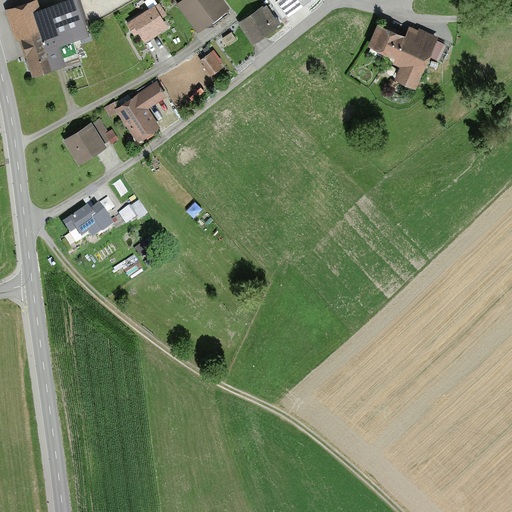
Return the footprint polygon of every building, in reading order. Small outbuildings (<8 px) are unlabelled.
[(32,0),(5,10),(16,41),(21,39),(34,76),(80,60),(74,42),(90,37),(87,28),(89,27),(79,0),(66,0),(41,9),(38,0),(32,0)] [(183,0),(177,5),(198,32),(229,8),(223,0),(183,0)] [(279,0),(276,2),(289,18),(309,3),(312,0),(279,0)] [(155,6),(127,23),(134,36),(139,34),(144,43),(168,29),(161,18),(166,15),(160,5),(155,7),(155,6)] [(237,24),(252,45),(282,25),(277,17),(275,18),(266,6),(264,8),(263,6),(237,24)] [(397,76),(412,83),(436,38),(421,31),(415,43),(382,26),(373,43),(405,60),(397,76)] [(214,50),(200,61),(213,77),(224,67),(221,64),(224,62),(214,50)] [(148,110),(166,97),(156,82),(119,106),(116,109),(118,112),(138,143),(160,128),(148,110)] [(116,109),(119,106),(116,101),(105,108),(110,117),(118,112),(116,109)] [(100,119),(91,124),(104,144),(109,141),(105,134),(108,132),(100,119)] [(91,124),(63,142),(79,166),(107,148),(104,144),(91,124)] [(109,141),(112,144),(119,140),(112,129),(108,132),(105,134),(109,141)] [(126,223),(138,215),(140,218),(148,213),(139,200),(131,205),(130,204),(118,212),(119,213),(111,219),(114,223),(117,227),(125,221),(126,223)] [(102,229),(103,230),(114,223),(111,219),(100,201),(91,207),(88,204),(63,221),(77,241),(90,232),(93,236),(102,229)] [(195,215),(202,206),(196,202),(189,211),(195,215)] [(148,237),(135,248),(142,256),(155,245),(148,237)] [(121,265),(130,277),(144,266),(134,255),(121,265)] [(205,265),(215,279),(223,273),(213,259),(205,265)]
